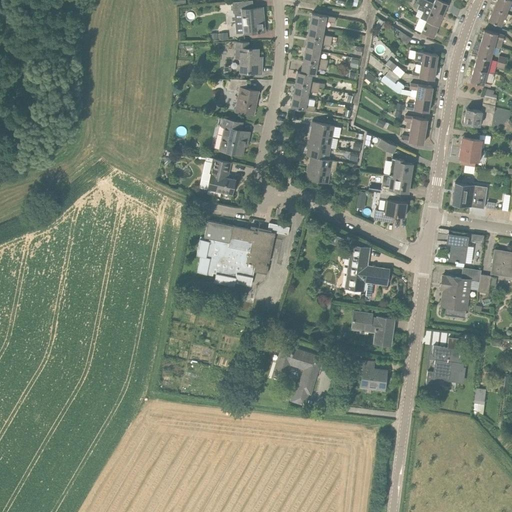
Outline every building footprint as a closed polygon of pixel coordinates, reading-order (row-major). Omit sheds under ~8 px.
[(252,0),(242,1),(233,2),(234,13),(242,12),(244,33),(264,31),(264,21),(262,21),(261,15),(263,15),(262,7),(253,8),(252,0)] [(441,0),(434,0),(433,3),(425,0),(417,0),(416,3),(443,14),(447,3),(442,1),(441,0)] [(496,0),(493,8),(505,13),(510,1),(509,0),(496,0)] [(426,20),(438,25),(443,14),(416,3),(414,7),(423,10),(420,18),(426,20)] [(488,20),(500,25),(505,13),(493,8),(488,20)] [(323,27),(325,21),(335,23),(336,17),(312,13),(309,25),(323,27)] [(378,25),(375,30),(381,34),(384,29),(380,26),(383,21),(378,18),(375,23),(378,25)] [(426,20),(420,34),(419,36),(425,38),(427,35),(433,37),(438,25),(426,20)] [(323,27),(309,25),(307,36),(331,41),(332,35),(322,34),(323,27)] [(500,48),(504,35),(484,30),(480,43),(493,46),(500,48)] [(396,38),(406,45),(411,38),(400,31),(396,38)] [(331,41),(307,36),(305,48),(319,51),(320,44),(330,45),(331,41)] [(240,72),(251,73),(261,73),(262,65),(258,65),(258,48),(248,48),(246,48),(246,42),(237,41),(236,49),(241,50),(240,72)] [(480,43),(477,56),(490,59),(493,46),(480,43)] [(319,51),(305,48),(303,60),(327,64),(328,59),(318,57),(319,51)] [(416,51),(414,59),(420,60),(420,64),(435,67),(438,54),(416,51)] [(477,56),(473,68),(486,72),(490,59),(477,56)] [(327,64),(303,60),(301,72),(311,74),(315,74),(316,67),(326,69),(327,64)] [(412,70),(411,76),(433,80),(435,67),(420,64),(418,71),(412,70)] [(392,70),(400,77),(405,72),(397,65),(392,70)] [(470,81),(490,87),(491,81),(484,80),(486,72),(473,68),(470,81)] [(311,74),(301,72),(297,71),(295,83),(319,88),(319,87),(324,88),(325,83),(319,82),(320,82),(310,80),(311,74)] [(397,93),(404,85),(398,81),(396,83),(385,75),(382,78),(381,81),(397,93)] [(235,111),(243,112),(253,114),(255,106),(254,105),(255,99),(256,100),(258,91),(248,89),(245,88),(247,80),(229,79),(227,89),(239,92),(235,111)] [(295,83),(293,95),(307,98),(308,90),(318,92),(319,88),(295,83)] [(414,97),(430,99),(432,86),(410,83),(409,89),(411,89),(410,96),(414,97)] [(486,88),(485,94),(484,95),(483,103),(495,105),(496,98),(497,95),(493,94),(494,90),(486,88)] [(306,104),(307,98),(293,95),(290,107),(314,112),(315,106),(306,104)] [(407,102),(406,108),(428,112),(430,99),(414,97),(413,103),(407,102)] [(464,123),(480,126),(482,111),(493,113),(495,105),(483,103),(481,111),(466,108),(464,123)] [(427,119),(405,115),(404,121),(407,121),(405,128),(425,131),(427,119)] [(220,150),(232,152),(242,155),(244,145),(242,145),(243,140),(248,141),(250,129),(241,127),(242,122),(223,117),(221,127),(225,128),(220,150)] [(384,122),(379,119),(376,125),(381,127),(384,122)] [(310,133),(332,137),(334,125),(312,121),(310,133)] [(402,134),(401,140),(423,144),(425,131),(405,128),(404,135),(402,134)] [(460,147),(480,150),(480,149),(483,148),(483,143),(482,140),(482,139),(479,139),(480,133),(465,131),(464,136),(463,140),(462,140),(461,140),(460,147)] [(310,133),(308,144),(329,148),(332,137),(310,133)] [(392,153),(396,145),(381,138),(377,145),(392,153)] [(352,149),(359,151),(360,143),(353,142),(352,149)] [(327,160),(329,148),(308,144),(306,156),(310,157),(327,160)] [(460,164),(475,167),(475,161),(478,161),(479,161),(481,159),(482,154),(480,151),(480,150),(460,147),(459,154),(460,154),(461,155),(460,159),(461,159),(460,164)] [(356,161),(358,155),(350,153),(349,160),(356,161)] [(205,160),(212,162),(207,190),(222,193),(232,195),(236,179),(227,177),(231,163),(231,162),(221,160),(213,159),(213,158),(206,156),(205,160)] [(308,168),(329,172),(332,160),(327,160),(310,157),(308,168)] [(404,160),(391,158),(389,175),(410,178),(412,163),(404,162),(404,160)] [(327,183),(329,172),(308,168),(306,179),(327,183)] [(410,178),(389,175),(383,174),(380,193),(387,194),(392,194),(393,190),(408,192),(410,178)] [(346,185),(347,178),(339,177),(338,183),(346,185)] [(483,208),(487,186),(455,182),(451,203),(483,208)] [(363,209),(366,192),(357,191),(355,208),(363,209)] [(384,211),(375,209),(373,219),(389,222),(389,221),(388,221),(389,215),(404,217),(406,202),(391,200),(387,199),(386,199),(384,211)] [(289,227),(269,223),(267,231),(258,229),(257,233),(253,232),(254,230),(207,220),(204,237),(209,238),(209,241),(200,239),(196,255),(200,256),(197,272),(212,275),(213,272),(216,273),(214,282),(234,286),(235,282),(251,286),(253,271),(266,274),(268,265),(264,265),(265,262),(267,262),(273,232),(287,235),(289,227)] [(340,247),(343,238),(329,233),(326,241),(340,247)] [(464,262),(466,247),(467,237),(448,234),(447,243),(452,243),(451,249),(450,249),(449,260),(464,262)] [(470,243),(483,244),(484,236),(471,235),(470,243)] [(345,287),(366,290),(365,294),(362,294),(360,294),(360,297),(362,298),(361,299),(369,300),(370,297),(375,297),(377,283),(386,284),(388,269),(364,265),(365,260),(367,260),(369,248),(351,245),(345,287)] [(511,252),(494,249),(493,259),(490,274),(511,277),(511,252)] [(461,278),(452,276),(442,275),(440,289),(444,290),(447,306),(446,313),(465,316),(466,309),(471,280),(479,282),(480,274),(481,269),(462,267),(461,278)] [(491,275),(480,274),(479,282),(477,291),(488,293),(489,286),(494,286),(496,277),(490,276),(491,275)] [(373,343),(380,344),(390,345),(393,318),(383,317),(377,316),(377,317),(372,317),(372,314),(354,311),(351,329),(375,332),(373,343)] [(447,347),(443,347),(433,345),(432,356),(435,357),(433,372),(427,371),(425,384),(435,385),(438,386),(439,380),(457,382),(459,370),(462,370),(466,344),(460,343),(461,338),(449,336),(448,341),(447,347)] [(321,357),(281,345),(271,377),(285,381),(290,365),(303,369),(299,382),(296,381),(290,399),(294,401),(304,404),(308,392),(310,393),(316,373),(312,372),(314,366),(318,367),(321,357)] [(376,389),(384,390),(386,370),(376,368),(373,368),(374,361),(356,359),(355,366),(363,367),(361,377),(360,387),(361,387),(362,382),(377,384),(376,389)] [(473,409),(479,409),(484,409),(486,389),(483,389),(475,388),(475,393),(473,409)]
